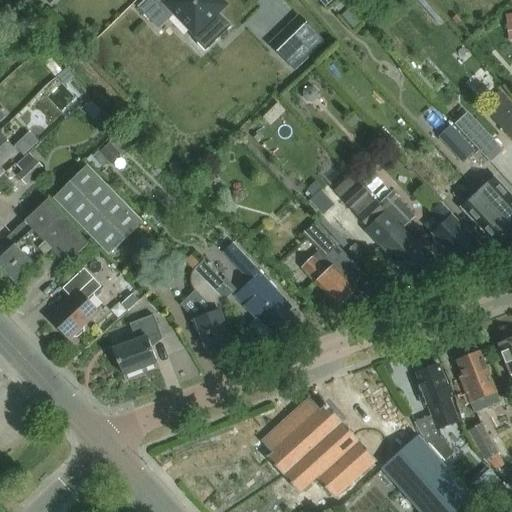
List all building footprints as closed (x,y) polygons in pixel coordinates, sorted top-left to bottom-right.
[(147,0),(139,8),(151,20),(166,5),(194,34),(191,37),(206,52),(231,27),(218,13),(226,6),(220,0),(147,0)] [(299,17),(269,45),(294,72),(324,44),(299,17)] [(48,54),(39,62),(54,77),(63,69),(48,54)] [(303,91),(302,97),(305,102),(311,103),(315,99),(316,94),(313,89),(307,88),(303,91)] [(511,128),(511,103),(501,91),(483,107),(506,134),(511,128)] [(472,111),(459,123),(495,161),(508,149),(472,111)] [(450,127),(438,139),(452,154),(464,142),(450,127)] [(0,179),(6,174),(0,167),(17,152),(0,133),(0,179)] [(112,145),(122,155),(124,157),(134,148),(122,135),(112,145)] [(122,155),(112,145),(111,143),(101,153),(108,161),(112,164),(122,155)] [(108,161),(101,153),(100,151),(92,159),(100,168),(108,161)] [(43,169),(34,160),(25,167),(20,162),(16,166),(21,172),(16,177),(25,186),(43,169)] [(143,225),(90,166),(54,198),(107,257),(143,225)] [(402,229),(380,206),(379,207),(351,177),(337,191),(344,198),(343,199),(360,218),(370,229),(375,224),(389,239),(380,247),(410,279),(415,275),(418,278),(430,266),(426,262),(430,258),(402,229)] [(511,235),(511,197),(495,179),(477,196),(511,235)] [(380,206),(402,229),(414,218),(392,195),(380,206)] [(501,249),(511,238),(511,235),(477,196),(463,209),(501,249)] [(49,202),(7,240),(15,248),(0,261),(0,266),(18,286),(36,269),(35,268),(52,252),(66,267),(89,245),(49,202)] [(228,202),(221,208),(227,215),(234,209),(228,202)] [(444,226),(434,236),(435,238),(434,239),(440,246),(442,244),(459,262),(479,244),(442,205),(433,214),(444,226)] [(303,270),(339,307),(356,290),(352,286),(364,274),(316,226),(305,236),(321,253),(303,270)] [(253,283),(236,299),(256,320),(259,317),(270,329),(273,325),(278,330),(291,318),(286,313),(292,308),(233,247),(225,255),(239,269),(240,268),(253,283)] [(195,292),(180,306),(196,321),(207,350),(231,341),(223,320),(232,311),(225,303),(237,291),(227,280),(224,282),(204,261),(200,264),(192,255),(185,262),(194,271),(192,275),(191,278),(191,282),(191,286),(193,289),(195,292)] [(73,299),(51,320),(67,337),(96,309),(86,298),(100,285),(82,267),(61,287),(73,299)] [(127,311),(138,302),(132,295),(121,305),(127,311)] [(158,365),(151,346),(163,341),(154,317),(131,326),(137,342),(113,351),(124,378),(158,365)] [(511,337),(502,341),(501,346),(499,346),(511,379),(511,337)] [(478,354),(477,350),(475,349),(465,353),(464,356),(465,359),(457,362),(464,379),(461,380),(474,414),(500,404),(480,353),(478,354)] [(450,396),(453,395),(450,388),(447,389),(439,368),(436,369),(433,367),(428,369),(427,373),(417,377),(423,393),(420,394),(426,410),(429,408),(432,418),(438,433),(455,426),(446,402),(452,400),(450,396)] [(335,500),(376,463),(326,407),(320,412),(310,400),(262,444),(272,455),(268,459),(300,496),(317,480),(335,500)] [(497,452),(481,422),(467,429),(483,459),(497,452)] [(466,511),(467,511),(475,506),(414,437),(380,467),(419,511),(456,511),(462,507),(466,511)] [(440,438),(430,447),(443,462),(454,453),(440,438)] [(504,466),(498,454),(487,460),(491,466),(495,471),(504,466)] [(490,470),(472,486),(482,497),(500,482),(496,478),(490,470)] [(501,483),(486,495),(494,504),(508,492),(501,483)] [(347,502),(355,511),(358,511),(372,500),(362,489),(347,502)]
